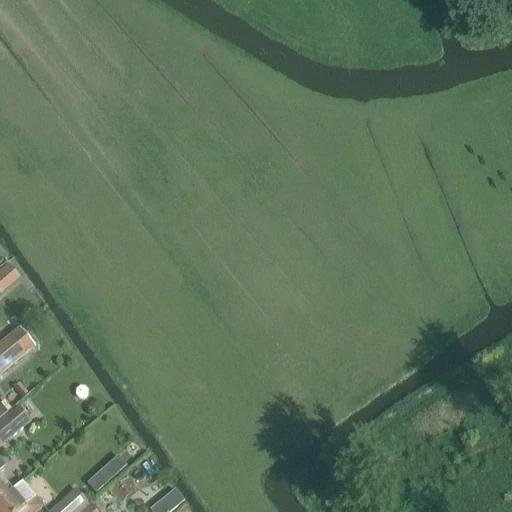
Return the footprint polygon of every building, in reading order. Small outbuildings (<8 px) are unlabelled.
[(0,381),(22,363),(5,344),(0,347),(0,381)] [(76,393),(76,398),(79,402),(84,402),(87,399),(88,394),(85,390),(80,390),(76,393)] [(18,409),(0,424),(0,448),(30,423),(18,409)] [(0,501),(11,493),(0,480),(0,472),(6,468),(0,461),(0,501)] [(100,476),(89,486),(97,496),(109,486),(100,476)] [(11,493),(0,501),(0,511),(38,511),(43,508),(22,483),(11,493)] [(76,491),(52,511),(86,511),(91,508),(76,491)]
